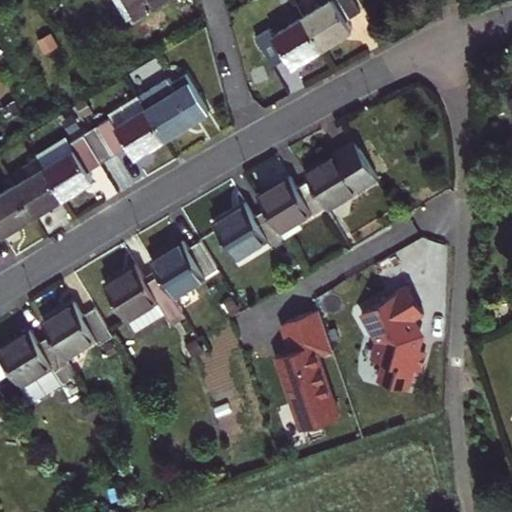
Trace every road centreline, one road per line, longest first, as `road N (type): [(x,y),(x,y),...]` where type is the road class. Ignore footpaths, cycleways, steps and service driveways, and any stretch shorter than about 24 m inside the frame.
road 1 (residential): [(454,40),(465,178),(453,360)]
road 2 (residential): [(0,291),(251,141)]
road 3 (residential): [(251,141),(454,40)]
road 4 (residential): [(213,0),(251,141)]
